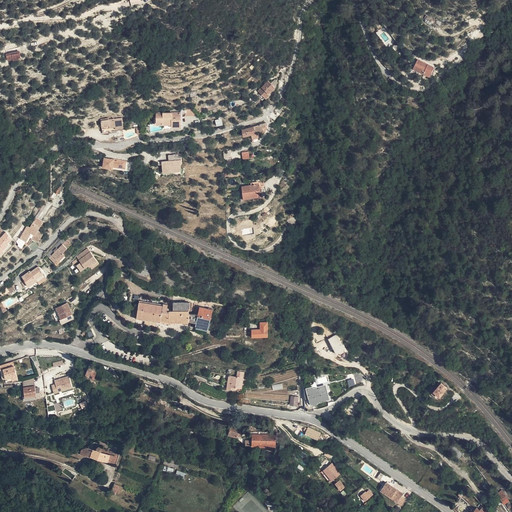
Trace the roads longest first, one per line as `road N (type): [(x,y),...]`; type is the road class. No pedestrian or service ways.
road 1 (unknown): [(297,149),(296,164),(268,201),(232,217),(229,232),(244,251),(288,259),(304,417)]
road 2 (residential): [(0,282),(79,214),(106,217),(131,235),(146,269),(108,261),(74,351)]
road 3 (residential): [(269,111),(192,136),(66,141),(19,180),(0,217)]
road 4 (tertiary): [(315,420),(215,404),(164,378),(74,351)]
road 5 (unclassified): [(511,476),(463,435),(400,428),(362,388),(315,420)]
road 6 (tertiary): [(449,511),(315,420)]
road 7 (track): [(438,80),(422,88),(386,72),(356,0)]
road 8 (track): [(313,0),(302,12),(284,90),(269,111)]
road 9 (unknown): [(410,431),(398,384),(440,410),(459,395)]
